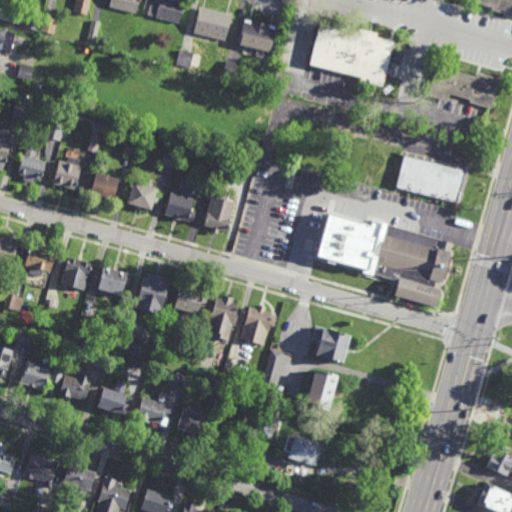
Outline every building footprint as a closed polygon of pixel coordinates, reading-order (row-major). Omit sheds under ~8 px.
[(89,0),(86,14),(74,11),(76,0),(89,0)] [(140,0),(140,1),(139,1),(136,14),(109,7),(110,0),(140,0)] [(176,0),(185,2),(184,6),(185,7),(184,11),(183,11),(180,23),(156,18),(156,17),(143,14),(146,0),(176,0)] [(511,0),(511,18),(505,17),(506,15),(490,11),(491,8),(474,4),(474,0),(511,0)] [(226,41),(194,33),(200,6),(232,14),(226,41)] [(23,27),(26,14),(41,18),(38,30),(23,27)] [(54,34),(40,31),(43,17),(57,20),(54,34)] [(271,52),(240,44),(246,18),(277,26),(271,52)] [(95,44),(86,42),(91,20),(100,22),(95,44)] [(376,33),(375,38),(392,42),(382,87),(359,82),(360,77),(311,65),(321,23),(358,32),(358,29),(376,33)] [(0,30),(15,34),(12,44),(15,44),(14,48),(13,48),(12,53),(0,49),(0,30)] [(191,67),(177,64),(179,50),(194,53),(191,67)] [(34,66),(21,63),(24,54),(36,57),(34,66)] [(239,79),(223,76),(226,60),(242,63),(239,79)] [(31,81),(17,78),(21,64),(34,68),(31,81)] [(476,78),(477,73),(500,79),(491,110),(469,103),(469,101),(449,95),(447,102),(427,96),(436,66),(476,78)] [(26,122),(12,118),(16,104),(30,108),(26,122)] [(61,142),(44,138),(48,121),(65,125),(61,142)] [(10,140),(12,140),(7,160),(9,161),(8,164),(5,164),(3,172),(0,171),(0,129),(12,133),(10,140)] [(97,154),(87,151),(92,135),(102,138),(97,154)] [(137,158),(124,154),(128,140),(141,144),(137,158)] [(44,179),(42,178),(41,182),(35,180),(33,184),(23,181),(25,177),(18,175),(26,148),(38,152),(35,160),(46,163),(43,176),(45,176),(44,179)] [(173,169),(161,165),(165,151),(177,155),(173,169)] [(75,166),(81,168),(77,180),(83,181),(80,192),(54,185),(60,162),(66,164),(68,157),(77,159),(75,166)] [(457,199),(395,184),(401,157),(464,172),(457,199)] [(115,203),(92,196),(98,174),(121,181),(115,203)] [(194,190),(192,190),(191,195),(193,196),(190,208),(196,210),(193,219),(181,215),(180,218),(171,215),(171,214),(164,212),(171,190),(184,194),(186,190),(181,189),(183,181),(196,185),(194,190)] [(156,201),(153,201),(152,206),(127,199),(132,182),(156,189),(155,193),(159,194),(156,201)] [(220,195),(220,194),(228,196),(227,197),(235,199),(230,216),(231,216),(227,229),(219,227),(218,230),(212,229),(213,225),(204,223),(212,193),(220,195)] [(377,224),(378,220),(452,241),(450,249),(440,287),(441,287),(436,304),(393,292),(397,279),(314,255),(327,209),(377,224)] [(10,267),(0,264),(0,235),(17,240),(10,267)] [(50,271),(43,269),(41,274),(29,271),(30,265),(24,263),(30,243),(55,250),(50,271)] [(84,287),(61,281),(68,254),(91,261),(84,287)] [(128,270),(126,276),(131,277),(130,284),(124,282),(121,292),(97,285),(103,264),(128,270)] [(165,279),(170,281),(162,311),(136,304),(144,274),(148,275),(150,270),(167,275),(165,279)] [(198,311),(175,304),(181,284),(204,290),(198,311)] [(19,310),(4,306),(7,292),(22,296),(19,310)] [(233,295),(232,300),(237,301),(235,310),(237,311),(233,325),(231,325),(230,329),(231,330),(229,338),(211,333),(212,328),(208,327),(211,313),(209,313),(211,303),(214,304),(217,295),(222,297),(223,293),(233,295)] [(264,305),(263,310),(270,312),(270,313),(275,314),(273,325),(267,323),(262,343),(239,337),(247,305),(255,307),(257,303),(264,305)] [(93,316),(90,329),(78,326),(82,313),(93,316)] [(321,325),(321,324),(340,329),(341,327),(343,328),(342,331),(349,332),(341,360),(336,359),(335,360),(333,359),(333,358),(314,353),(318,338),(311,336),(314,323),(321,325)] [(27,343),(15,340),(19,327),(31,330),(27,343)] [(151,341),(146,357),(113,347),(118,331),(151,341)] [(0,344),(12,348),(4,375),(0,373),(0,344)] [(105,368),(93,364),(97,351),(98,352),(100,348),(109,351),(105,368)] [(271,394),(258,391),(270,348),(283,351),(271,394)] [(52,373),(54,366),(62,368),(58,382),(46,378),(43,388),(19,380),(26,358),(51,366),(49,372),(52,373)] [(235,383),(221,379),(225,366),(239,370),(235,383)] [(327,407),(313,403),(313,401),(304,398),(313,366),(337,373),(327,407)] [(184,386),(172,383),(176,370),(187,373),(184,386)] [(88,382),(90,383),(85,399),(71,394),(70,396),(59,392),(65,373),(77,377),(79,371),(91,375),(88,382)] [(124,391),(128,392),(125,401),(129,403),(126,413),(112,409),(111,412),(105,410),(106,407),(98,404),(103,385),(115,389),(118,378),(127,381),(124,391)] [(221,398),(209,394),(213,381),(225,385),(221,398)] [(172,405),(165,425),(149,420),(149,421),(136,417),(142,395),(172,405)] [(270,439),(251,433),(262,397),(281,403),(270,439)] [(203,433),(196,431),(194,437),(182,433),(183,428),(177,426),(184,406),(209,414),(203,433)] [(317,440),(316,442),(322,444),(318,458),(317,457),(315,464),(309,462),(309,463),(296,459),(296,460),(289,458),(289,456),(286,455),(286,454),(277,451),(281,439),(285,440),(287,433),(292,435),(293,433),(317,440)] [(10,473),(4,471),(3,476),(1,475),(0,474),(0,441),(5,443),(2,453),(15,456),(10,473)] [(511,469),(509,468),(506,475),(486,465),(489,458),(488,458),(494,445),(511,454),(511,469)] [(39,454),(39,453),(59,460),(50,487),(43,485),(45,481),(33,477),(33,478),(23,475),(31,451),(39,454)] [(90,489),(63,481),(69,462),(96,471),(90,489)] [(125,509),(120,507),(118,511),(95,511),(99,501),(97,500),(105,474),(117,478),(116,481),(123,483),(122,486),(132,489),(125,509)] [(511,491),(511,505),(509,511),(495,511),(476,503),(479,497),(475,495),(478,486),(483,488),(486,481),(511,491)] [(166,511),(159,511),(142,507),(147,488),(172,495),(166,511)] [(9,511),(2,508),(3,506),(0,505),(0,499),(2,493),(13,496),(9,511)] [(196,507),(212,511),(183,511),(186,500),(197,504),(196,507)]
